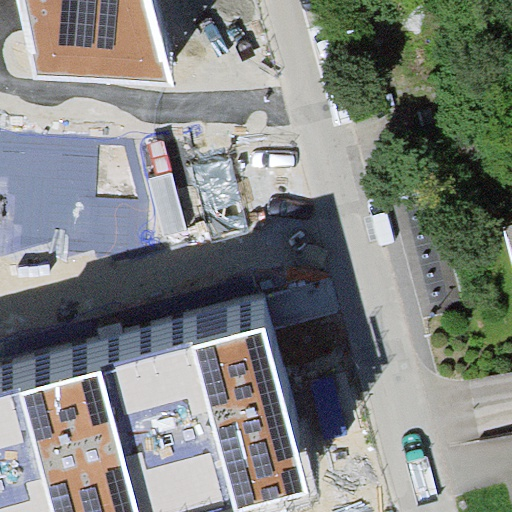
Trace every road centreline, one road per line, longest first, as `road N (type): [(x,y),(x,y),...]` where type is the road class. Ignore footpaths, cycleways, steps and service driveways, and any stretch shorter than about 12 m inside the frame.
road 1 (residential): [(311,0),(441,511)]
road 2 (unknown): [(372,241),(0,240)]
